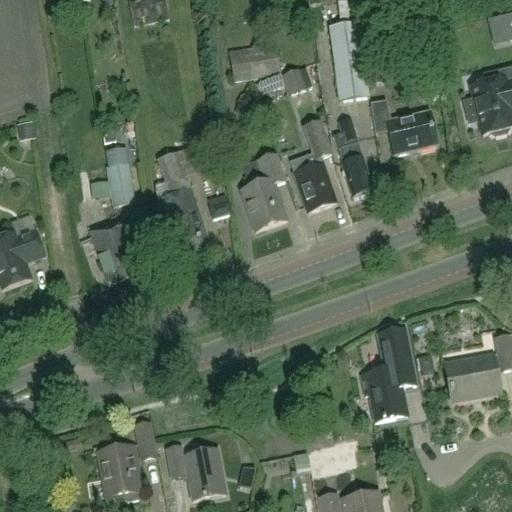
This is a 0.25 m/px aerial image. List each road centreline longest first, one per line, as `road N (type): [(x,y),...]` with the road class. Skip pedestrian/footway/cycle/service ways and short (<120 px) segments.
road 1 (unclassified): [(511,200),(85,350)]
road 2 (unclassified): [(96,387),(511,243)]
